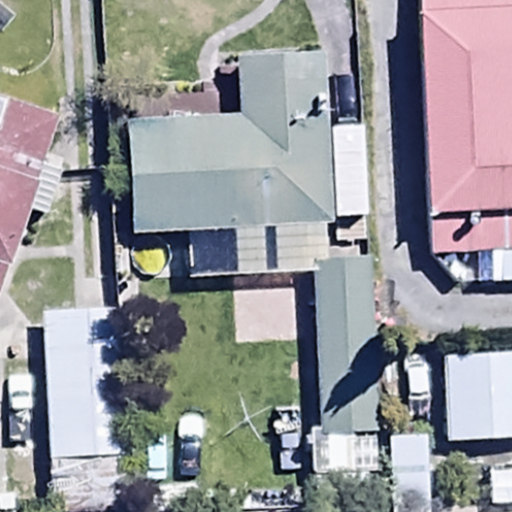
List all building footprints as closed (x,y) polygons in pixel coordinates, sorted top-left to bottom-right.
[(511,0),(424,0),(416,0),(429,285),(511,281),(511,0)] [(378,480),(371,272),(330,273),(323,70),(234,73),(236,130),(129,134),(133,247),(192,245),(194,289),(310,285),(315,435),(304,435),(306,483),(378,480)] [(0,301),(58,127),(0,108),(0,301)] [(127,511),(115,318),(37,324),(49,511),(127,511)] [(511,364),(442,365),(442,453),(511,453),(511,364)] [(427,511),(425,443),(387,445),(388,511),(427,511)]
